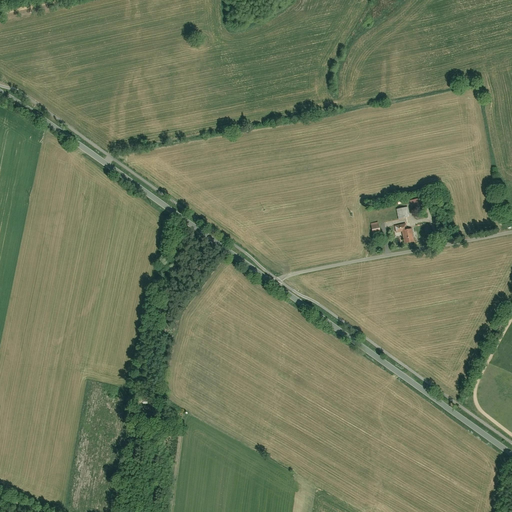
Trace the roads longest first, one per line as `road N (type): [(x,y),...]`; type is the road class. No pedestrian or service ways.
road 1 (tertiary): [(0,94),(271,282)]
road 2 (tertiary): [(511,454),(271,282)]
road 3 (unclassified): [(271,282),(511,231)]
